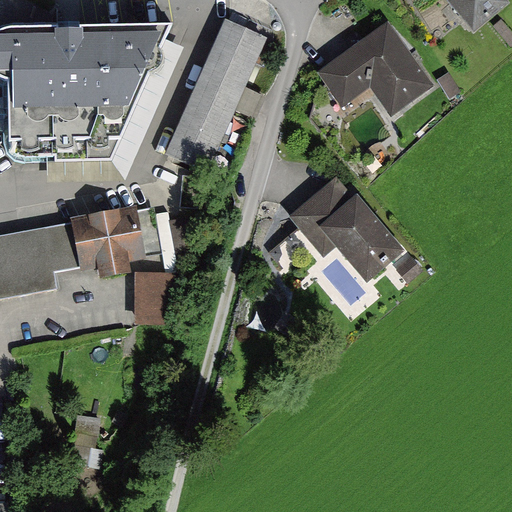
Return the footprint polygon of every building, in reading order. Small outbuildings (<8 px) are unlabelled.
[(452,0),(477,34),(511,8),(511,5),(507,0),(452,0)] [(271,38),(232,22),(176,155),(215,171),(271,38)] [(174,24),(10,28),(0,31),(0,79),(2,81),(3,146),(14,155),(51,153),(51,143),(129,141),(174,24)] [(395,27),(327,67),(350,105),(374,91),(389,116),(433,91),(395,27)] [(305,229),(275,254),(285,267),(311,245),(324,261),(345,244),(377,283),(412,255),(348,176),(297,218),(305,229)] [(81,228),(0,238),(0,301),(60,293),(57,270),(85,266),(86,272),(110,269),(112,278),(140,274),(139,264),(160,261),(153,208),(79,219),(81,228)] [(176,278),(139,277),(138,325),(176,326),(176,278)]
